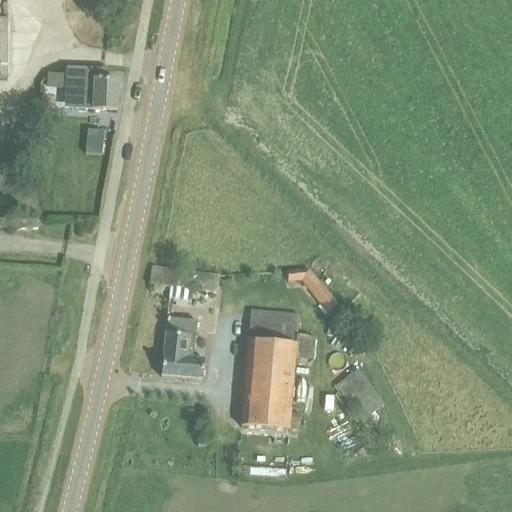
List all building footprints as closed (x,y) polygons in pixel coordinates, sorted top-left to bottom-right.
[(0,82),(8,82),(8,22),(0,21),(0,82)] [(68,70),(67,86),(79,87),(78,112),(90,112),(114,113),(118,113),(119,84),(108,84),(108,71),(68,70)] [(103,134),(88,132),(86,156),(102,157),(103,134)] [(9,149),(0,148),(0,208),(10,208),(9,149)] [(0,223),(0,231),(37,232),(37,224),(0,223)] [(152,269),(149,286),(193,292),(217,296),(219,278),(152,269)] [(307,273),(288,274),(289,284),(301,283),(303,285),(328,315),(337,308),(309,274),(307,273)] [(338,308),(329,316),(341,330),(350,323),(338,308)] [(250,324),(241,429),(289,433),(290,421),(291,416),(295,361),(296,361),(308,362),(314,362),(316,339),(297,338),(298,328),(299,317),(251,313),(250,324)] [(202,382),(204,361),(193,360),(197,323),(167,320),(161,379),(202,382)] [(350,325),(341,332),(353,347),(362,340),(350,325)] [(357,372),(334,389),(363,430),(374,422),(376,424),(385,417),(380,409),(382,408),(357,372)] [(290,421),(289,433),(297,433),(298,421),(290,421)] [(244,469),(243,478),(285,481),(286,473),(244,469)]
